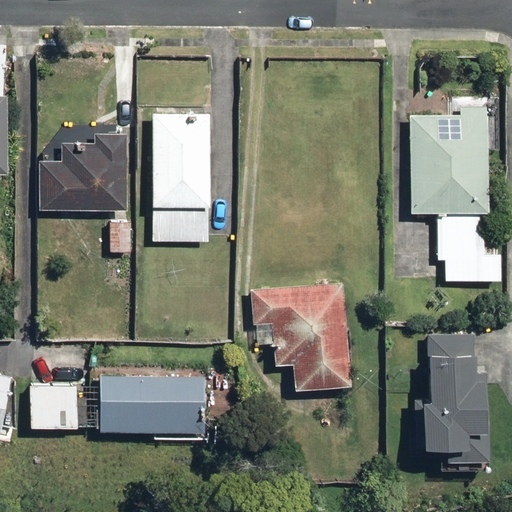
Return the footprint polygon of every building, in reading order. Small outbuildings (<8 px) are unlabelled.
[(407,113),(407,211),(435,211),(435,258),(442,258),(443,280),(498,279),(498,252),(481,252),(481,211),(486,211),(485,104),(457,105),(457,113),(407,113)] [(208,112),(150,112),(149,188),(147,188),(147,217),(150,217),(150,240),(207,240),(208,112)] [(58,159),(36,159),(36,208),(125,208),(125,132),(92,132),(92,141),(59,141),(58,159)] [(129,219),(107,219),(106,250),(128,251),(129,219)] [(340,280),(248,287),(250,323),(268,322),(272,364),(290,362),(292,387),(348,383),(340,280)] [(471,332),(424,332),(424,397),(411,397),(411,443),(440,443),(440,457),(483,457),(483,371),(471,371),(471,332)] [(0,413),(9,374),(0,372),(0,444),(9,447),(14,427),(0,423),(0,413)] [(203,374),(97,373),(96,431),(202,431),(203,374)] [(73,384),(27,384),(27,426),(73,426),(73,384)]
